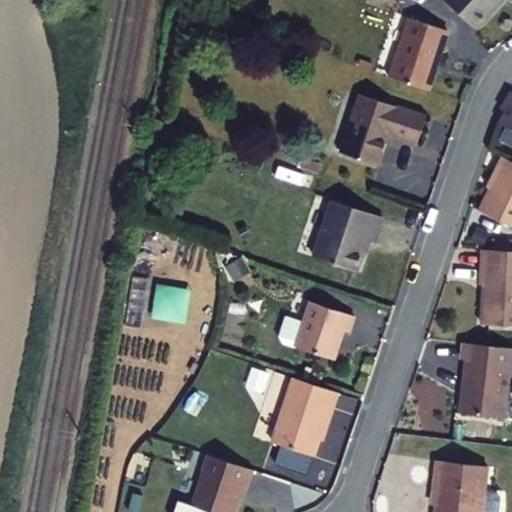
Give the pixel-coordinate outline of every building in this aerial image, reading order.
[(445,0),(445,1),(478,30),(504,0),(445,0)] [(401,57),(397,56),(389,79),(432,93),(439,71),(436,70),(448,31),(413,19),(401,57)] [(429,115),(361,94),(343,153),(382,165),(391,136),(420,145),(429,115)] [(502,170),(504,171),(484,210),(511,223),(511,158),(508,157),(502,170)] [(387,217),(337,202),(319,259),(360,272),(370,242),(378,244),(387,217)] [(511,323),(511,250),(487,249),(484,287),(488,287),(485,322),(511,323)] [(353,333),(359,315),(314,301),(309,316),(292,310),(284,335),(287,342),(337,358),(346,331),(353,333)] [(464,358),(471,359),(464,411),(508,417),(511,384),(511,346),(466,341),(464,358)] [(344,393),(298,377),(276,439),(318,454),(335,405),(339,407),(344,393)] [(258,490),(265,470),(223,456),(206,507),(221,511),(243,511),(249,496),(251,488),(258,490)] [(484,511),(489,471),(438,464),(435,493),(441,494),(440,504),(438,511),(484,511)] [(258,490),(251,488),(249,496),(256,498),(258,490)]
